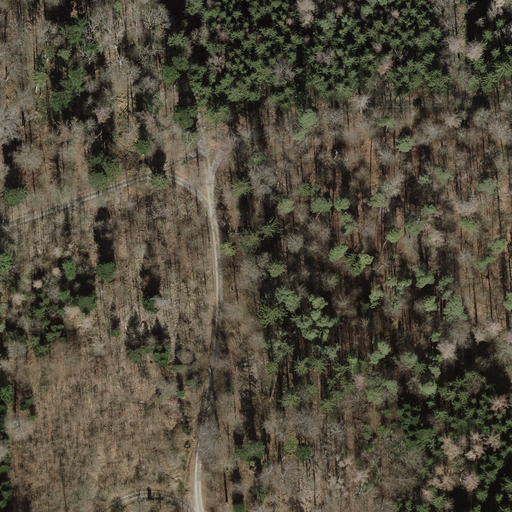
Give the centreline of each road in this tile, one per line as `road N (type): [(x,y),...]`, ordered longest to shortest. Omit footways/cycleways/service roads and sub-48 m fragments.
road 1 (track): [(0,225),(306,116),(511,90)]
road 2 (track): [(199,510),(221,329),(218,251),(204,156),(164,0)]
